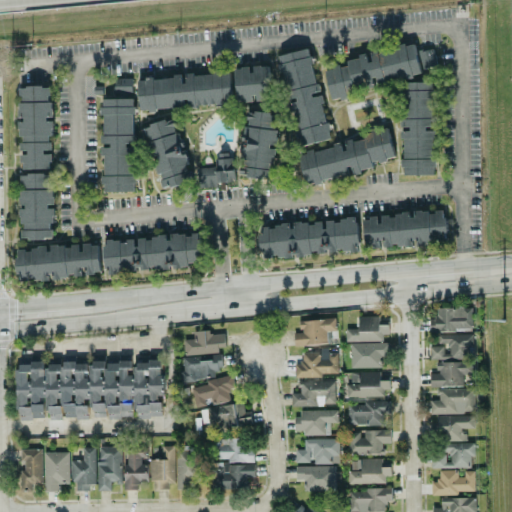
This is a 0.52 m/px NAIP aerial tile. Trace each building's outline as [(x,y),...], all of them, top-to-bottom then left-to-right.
[(420,74),(415,44),(368,52),(369,55),(346,59),(348,65),(326,69),(331,99),(355,95),(353,85),(420,74)] [(300,146),(329,139),(310,48),(279,55),(289,103),(291,103),(300,146)] [(269,65),(251,66),(251,67),(235,68),(237,102),(255,101),(271,99),(269,65)] [(140,110),(186,107),(186,106),(232,103),(230,72),(138,78),(140,110)] [(114,98),(131,98),(131,78),(114,79),(114,98)] [(434,175),(434,128),(433,128),(433,82),(403,82),(403,129),(402,129),(402,175),(434,175)] [(51,87),(19,86),(18,119),(20,119),(20,152),(22,152),(22,169),(50,169),(51,152),(51,119),(51,87)] [(136,191),(134,98),(101,99),(104,192),(136,191)] [(239,177),(272,178),(274,146),(276,146),(277,113),(246,111),(244,147),(241,147),(239,177)] [(162,189),(193,180),(184,152),(183,152),(173,118),(144,126),(162,189)] [(304,184),(351,176),(351,173),(374,168),(373,163),(394,159),(388,127),(363,131),(365,138),(343,142),(343,144),(299,152),(304,184)] [(217,167),(197,167),(198,185),(234,184),(233,154),(216,155),(217,167)] [(52,174),(21,174),(21,191),(20,191),(20,207),(20,223),(23,223),(23,239),(52,239),(53,206),(52,206),(52,174)] [(362,219),(367,251),(448,239),(444,209),(412,213),(412,212),(362,219)] [(259,226),(261,258),(344,251),(344,252),(360,251),(357,218),(324,220),(324,221),(259,226)] [(105,269),(203,268),(203,233),(169,234),(169,238),(105,239),(105,269)] [(19,279),(100,276),(99,244),(81,244),(49,246),(49,247),(17,248),(19,279)] [(437,308),(437,318),(430,318),(430,331),(472,330),(472,307),(437,308)] [(346,341),(386,341),(386,325),(379,325),(379,316),(358,316),(358,328),(346,329),(346,341)] [(293,333),(295,347),(328,342),(327,331),(336,330),(335,317),(299,321),(301,332),(293,333)] [(225,347),(224,332),(193,333),(193,339),(184,339),(184,354),(218,353),(218,347),(225,347)] [(473,334),(430,335),(430,359),(473,358),(473,334)] [(350,368),(381,367),(381,356),(389,356),(389,342),(350,343),(350,368)] [(338,373),(337,352),(302,352),(302,364),(295,364),(295,377),(322,377),(322,373),(338,373)] [(19,359),(16,419),(47,421),(47,419),(62,420),(63,418),(90,419),(90,416),(107,417),(132,418),(132,409),(138,409),(138,417),(161,418),(162,398),(161,398),(163,363),(104,360),(105,355),(92,354),(91,364),(46,362),(46,360),(19,359)] [(181,356),(182,379),(214,378),(214,369),(221,369),(221,355),(181,356)] [(431,373),(431,386),(463,386),(463,375),(473,374),(472,361),(437,362),(437,373),(431,373)] [(346,373),(347,383),(346,383),(346,397),(387,396),(386,380),(380,380),(380,372),(346,373)] [(205,379),(206,385),(191,387),(194,407),(230,401),(228,390),(234,389),(232,375),(205,379)] [(291,406),(334,405),(334,381),(300,381),(301,393),(291,393),(291,406)] [(431,400),(432,413),(474,413),(474,389),(438,390),(438,400),(431,400)] [(347,426),(382,425),(382,415),(390,415),(390,400),(363,401),(363,404),(346,405),(347,426)] [(244,417),(244,405),(208,406),(208,427),(251,426),(251,417),(244,417)] [(300,410),(300,416),(294,416),(294,431),(303,430),(303,435),(329,434),(329,422),(337,422),(337,410),(300,410)] [(474,415),(437,415),(437,440),(465,440),(465,428),(474,428),(474,415)] [(382,453),(382,443),(390,443),(390,430),(361,430),(361,431),(347,432),(348,454),(382,453)] [(211,438),(210,459),(227,459),(227,462),(253,462),(253,446),(247,445),(247,439),(211,438)] [(303,439),(304,449),(295,449),(296,463),(339,462),(338,439),(303,439)] [(471,467),(471,456),(475,456),(475,443),(447,443),(448,455),(431,455),(431,468),(471,467)] [(122,482),(121,446),(97,447),(98,491),(110,490),(110,482),(122,482)] [(174,446),(161,446),(161,459),(150,459),(151,480),(153,480),(153,487),(175,486),(174,446)] [(72,460),(72,490),(89,490),(89,484),(95,484),(95,447),(83,447),(83,460),(72,460)] [(138,489),(138,483),(145,483),(145,457),(146,457),(146,447),(125,447),(125,489),(138,489)] [(42,448),(20,448),(19,486),(42,486),(42,448)] [(204,450),(177,449),(176,488),(192,489),(192,481),(203,481),(204,450)] [(69,483),(69,452),(44,452),(44,491),(58,491),(58,484),(69,483)] [(385,483),(384,476),(390,476),(390,466),(382,466),(382,458),(348,459),(348,483),(385,483)] [(254,477),(254,463),(212,464),(212,489),(246,488),(246,477),(254,477)] [(338,466),(296,465),(296,479),(303,479),(303,491),(338,491),(338,466)] [(474,471),(464,471),(464,476),(458,476),(457,470),(439,470),(439,481),(432,481),(432,494),(474,493),(474,471)] [(391,488),(349,489),(349,511),(384,511),(383,502),(391,502),(391,488)] [(475,511),(476,497),(441,497),(441,507),(433,507),(432,511),(475,511)]
